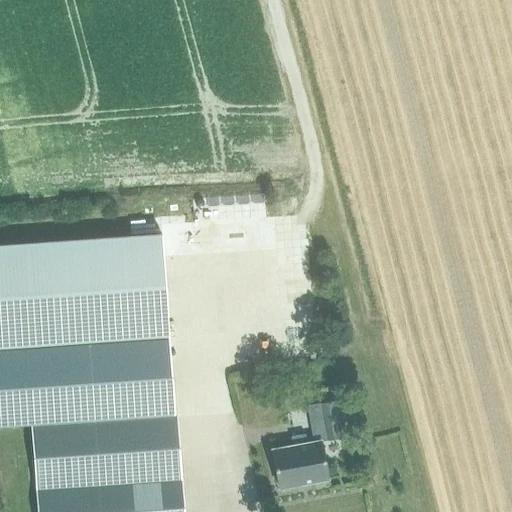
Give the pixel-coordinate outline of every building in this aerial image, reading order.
[(0,245),(0,425),(174,414),(162,234),(0,245)] [(335,400),(319,403),(327,442),(342,440),(335,400)] [(172,417),(26,427),(31,487),(177,476),(172,417)] [(320,440),(272,449),(279,488),(328,479),(320,440)] [(179,511),(177,476),(31,487),(32,511),(179,511)]
